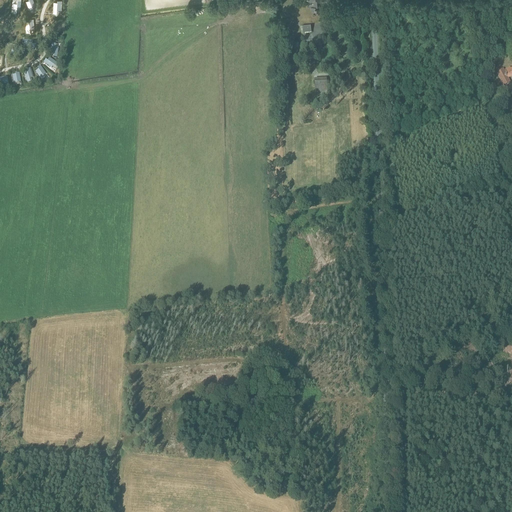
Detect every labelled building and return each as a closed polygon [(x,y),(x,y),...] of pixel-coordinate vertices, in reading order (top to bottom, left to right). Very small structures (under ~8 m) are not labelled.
[(0,0),(0,8),(4,10),(8,0),(0,0)] [(38,9),(33,0),(24,0),(31,13),(38,9)] [(308,0),(307,1),(306,3),(307,5),(308,7),(309,7),(311,7),(311,11),(316,10),(316,13),(323,12),(323,7),(320,7),(319,1),(322,0),(321,0),(308,0)] [(22,1),(14,1),(13,12),(21,12),(22,1)] [(62,3),(54,2),(53,13),(62,14),(62,3)] [(33,19),(25,20),(26,33),(34,32),(33,19)] [(303,33),(311,32),(311,25),(302,25),(303,33)] [(29,39),(27,48),(39,52),(42,44),(32,41),(29,39)] [(59,44),(51,43),(50,57),(58,58),(59,44)] [(24,51),(14,55),(16,62),(27,58),(24,51)] [(59,63),(47,56),(42,63),(55,71),(59,63)] [(511,67),(511,68),(510,67),(504,70),(503,69),(497,72),(504,85),(510,82),(508,78),(511,75),(511,67)] [(43,68),(36,72),(44,82),(50,78),(43,68)] [(32,71),(24,73),(27,86),(36,83),(32,71)] [(21,82),(19,72),(12,74),(14,83),(21,82)] [(327,92),(327,78),(315,79),(315,93),(327,92)]
